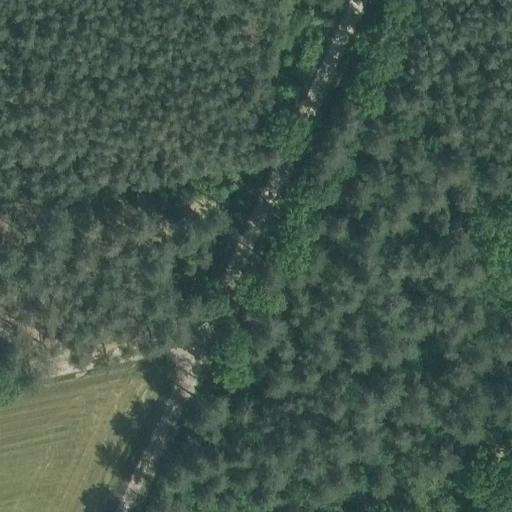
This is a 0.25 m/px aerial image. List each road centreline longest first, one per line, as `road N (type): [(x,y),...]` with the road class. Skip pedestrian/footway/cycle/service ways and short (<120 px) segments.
road 1 (track): [(355,0),(120,511)]
road 2 (track): [(0,379),(196,342)]
